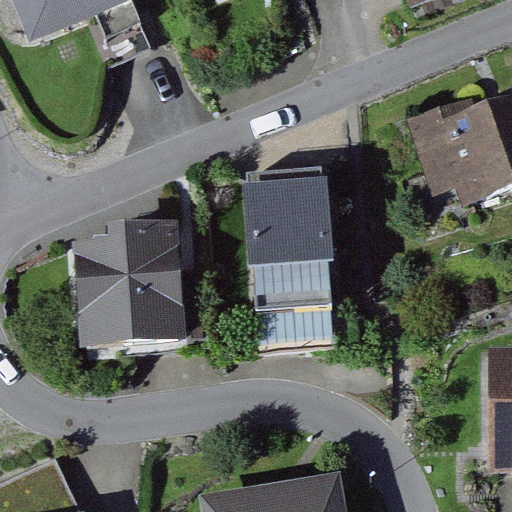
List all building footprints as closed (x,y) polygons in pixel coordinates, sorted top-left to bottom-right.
[(0,0),(0,10),(17,54),(124,12),(119,0),(0,0)] [(412,0),(417,11),(447,0),(412,0)] [(511,108),(405,139),(425,211),(511,185),(511,108)] [(245,321),(323,320),(321,192),(243,193),(245,321)] [(67,361),(172,359),(169,235),(64,238),(67,361)] [(481,468),(511,467),(511,373),(481,373),(481,468)] [(329,511),(328,498),(212,511),(329,511)]
